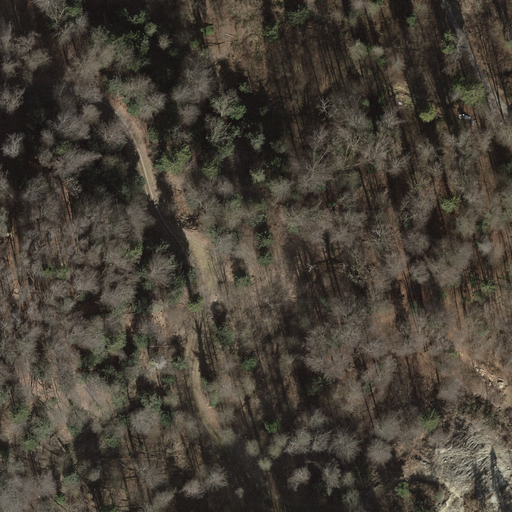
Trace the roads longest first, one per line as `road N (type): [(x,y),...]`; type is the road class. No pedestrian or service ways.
road 1 (track): [(0,85),(87,95),(122,123),(159,217),(203,278),(192,375),(197,406),(253,487),(286,511)]
road 2 (track): [(505,107),(460,113),(400,97),(321,17),(250,0)]
road 3 (track): [(505,107),(445,173),(424,253),(424,299)]
road 4 (track): [(511,286),(458,273),(423,294),(491,391)]
road 5 (track): [(511,112),(485,82),(443,0)]
